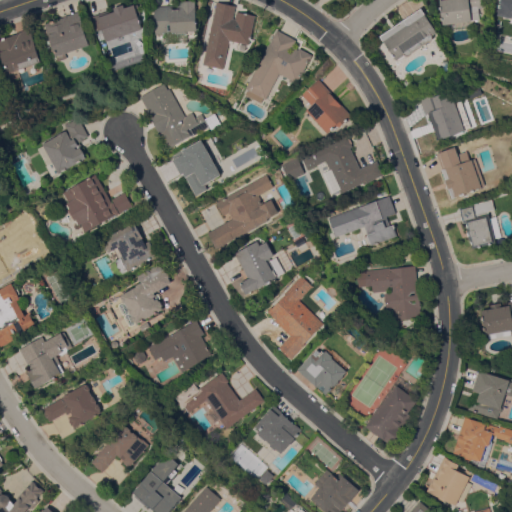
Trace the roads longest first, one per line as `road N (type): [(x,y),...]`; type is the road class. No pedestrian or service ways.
road 1 (residential): [(374,511),(430,432),(453,326),(441,251),(404,150),(383,98),(342,44)]
road 2 (residential): [(399,483),(284,386),(246,342),(127,135)]
road 3 (residential): [(106,511),(44,452),(0,384)]
